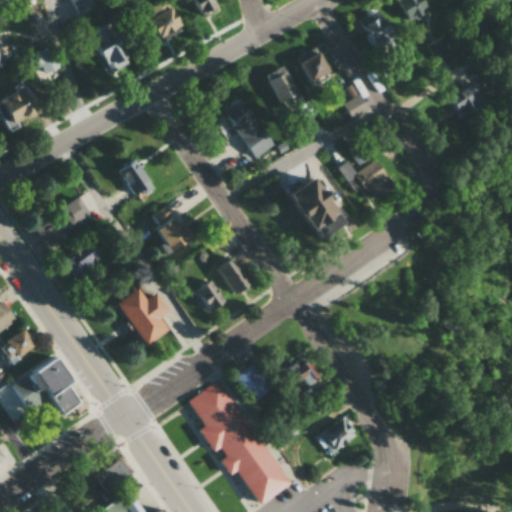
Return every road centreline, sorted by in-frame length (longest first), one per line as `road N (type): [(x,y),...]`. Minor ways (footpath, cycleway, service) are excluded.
road 1 (residential): [(0,497),(131,418),(444,199)]
road 2 (residential): [(378,511),(378,441),(289,302),(138,101)]
road 3 (residential): [(321,0),(0,186)]
road 4 (secondary): [(195,511),(0,225)]
road 5 (residential): [(444,199),(312,5)]
